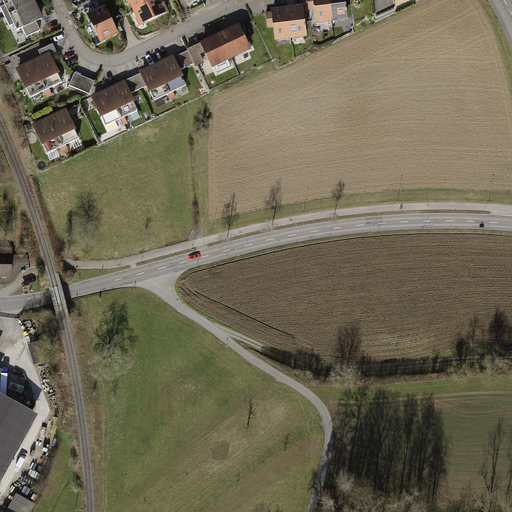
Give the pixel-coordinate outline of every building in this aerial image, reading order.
[(42,18),(33,0),(3,0),(5,4),(0,6),(10,25),(14,23),(17,30),(22,27),(35,21),(42,18)] [(163,0),(126,0),(138,25),(169,11),(163,0)] [(314,9),(316,23),(347,20),(345,0),(300,0),(301,5),(304,4),(304,10),(314,9)] [(106,4),(86,14),(99,42),(119,32),(106,4)] [(273,26),(274,41),(307,37),(304,10),(304,4),(301,5),(272,9),(272,12),(266,12),(267,27),(273,26)] [(35,21),(22,27),(26,36),(39,31),(35,21)] [(239,24),(199,42),(200,43),(204,52),(212,68),(251,49),(239,24)] [(204,52),(200,43),(187,49),(187,51),(194,64),(195,67),(204,62),(200,54),(204,52)] [(38,51),(41,56),(49,52),(50,54),(56,51),(52,44),(38,51)] [(187,51),(174,57),(180,70),(194,64),(187,51)] [(50,54),(49,52),(41,56),(15,68),(24,89),(26,88),(30,97),(61,82),(58,74),(59,73),(50,54)] [(173,55),(138,72),(139,74),(145,86),(148,93),(149,92),(153,101),(186,86),(182,78),(183,77),(180,70),(174,57),(173,55)] [(93,81),(74,73),(69,84),(88,92),(93,81)] [(139,74),(125,81),(131,93),(145,86),(139,74)] [(125,81),(124,80),(90,96),(100,117),(101,116),(106,126),(138,110),(131,93),(125,81)] [(65,109),(31,124),(41,146),(44,145),(47,153),(78,139),(65,109)] [(13,252),(0,252),(0,279),(12,280),(13,252)] [(45,360),(40,343),(29,346),(35,363),(45,360)] [(0,396),(0,480),(36,416),(0,396)] [(18,511),(26,497),(12,490),(4,506),(15,511),(18,511)]
